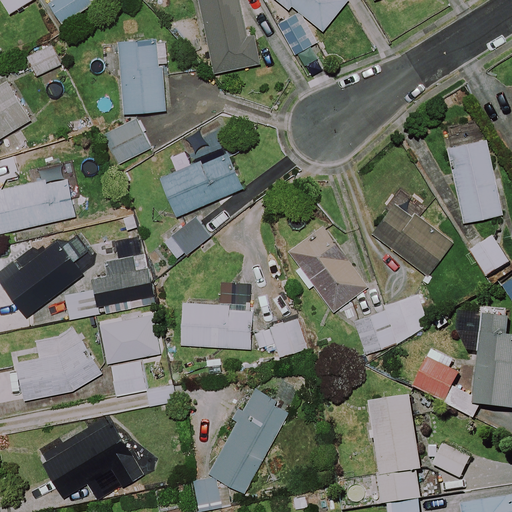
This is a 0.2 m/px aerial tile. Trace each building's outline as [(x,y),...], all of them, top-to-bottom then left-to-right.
[(33,0),(0,0),(0,2),(8,16),(33,0)] [(92,4),(89,0),(46,0),(45,1),(61,25),(92,4)] [(255,64),(239,0),(194,0),(213,75),(255,64)] [(309,22),(323,32),(344,0),(275,0),(291,14),(278,22),(290,55),(317,44),(309,22)] [(155,65),(154,44),(116,46),(121,114),(168,111),(166,87),(162,88),(160,65),(155,65)] [(52,55),(29,65),(34,77),(57,67),(52,55)] [(0,139),(29,121),(6,83),(0,86),(0,139)] [(149,149),(135,121),(103,137),(117,164),(149,149)] [(500,215),(484,141),(444,149),(460,224),(500,215)] [(170,218),(244,190),(227,143),(187,157),(190,166),(155,178),(170,218)] [(0,233),(74,217),(66,180),(43,185),(42,181),(0,190),(0,233)] [(395,202),(370,235),(424,275),(449,243),(395,202)] [(210,236),(196,216),(161,241),(176,261),(210,236)] [(367,287),(322,226),(288,251),(300,267),(295,271),(308,289),(311,286),(331,313),(367,287)] [(508,265),(491,236),(467,251),(485,279),(508,265)] [(78,259),(63,237),(0,282),(0,286),(22,318),(80,276),(71,264),(78,259)] [(131,272),(129,259),(105,263),(106,274),(90,277),(93,291),(63,295),(67,320),(98,314),(97,309),(128,304),(127,300),(150,297),(146,270),(131,272)] [(511,281),(501,289),(511,305),(511,281)] [(383,310),(367,316),(380,350),(431,330),(417,293),(382,307),(383,310)] [(227,306),(180,303),(177,344),(249,348),(251,312),(227,311),(227,306)] [(379,348),(365,315),(350,321),(364,354),(379,348)] [(503,319),(462,316),(459,347),(478,349),(473,405),(511,407),(511,336),(502,336),(503,319)] [(307,348),(297,319),(268,328),(278,358),(307,348)] [(50,356),(15,361),(21,401),(65,394),(100,376),(78,340),(50,356)] [(452,385),(458,375),(450,371),(456,361),(430,347),(409,385),(437,401),(468,418),(473,407),(468,404),(472,396),(452,385)] [(148,389),(143,359),(109,366),(114,396),(145,391),(148,407),(175,402),(172,385),(148,389)] [(289,408),(251,387),(205,471),(243,492),(289,408)] [(422,500),(409,396),(368,401),(381,505),(422,500)] [(430,399),(415,399),(414,417),(429,418),(430,399)] [(142,473),(111,421),(41,464),(62,498),(86,483),(97,501),(142,473)] [(468,461),(439,448),(430,466),(460,479),(468,461)] [(333,478),(336,511),(375,507),(371,474),(333,478)] [(213,477),(191,481),(197,511),(231,506),(229,494),(216,496),(213,477)] [(511,511),(511,492),(460,498),(462,511),(511,511)]
